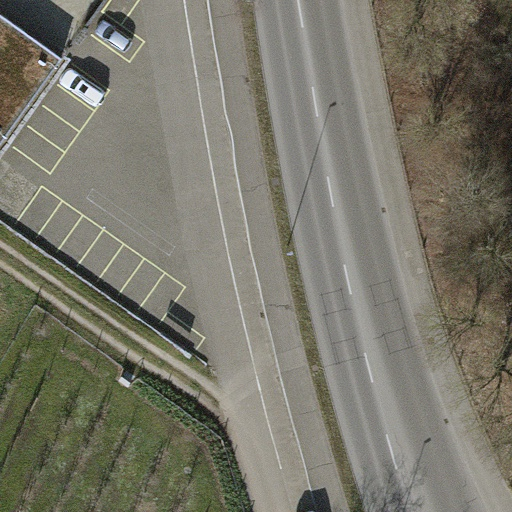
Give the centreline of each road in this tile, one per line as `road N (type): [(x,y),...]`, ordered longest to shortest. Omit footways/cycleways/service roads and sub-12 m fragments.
road 1 (tertiary): [(299,0),(363,345),(417,511)]
road 2 (track): [(258,433),(0,252)]
